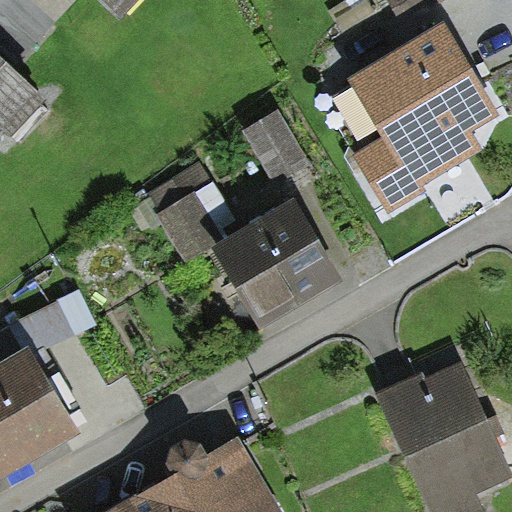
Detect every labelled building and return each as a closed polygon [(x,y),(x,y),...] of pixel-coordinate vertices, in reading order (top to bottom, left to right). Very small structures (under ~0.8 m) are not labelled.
[(83,1),(82,0),(0,0),(0,56),(18,72),(83,1)] [(82,0),(83,1),(121,36),(154,0),(82,0)] [(437,0),(441,6),(452,0),(384,0),(394,15),(419,0),(437,0)] [(353,161),(388,219),(427,195),(424,191),(483,155),(474,139),(500,123),(445,32),(349,90),(382,143),(353,161)] [(0,69),(0,146),(2,144),(12,153),(48,113),(0,69)] [(382,143),(349,90),(321,108),(353,161),(382,143)] [(243,137),(276,189),(311,167),(278,115),(243,137)] [(214,186),(159,219),(187,266),(229,241),(223,231),(236,223),(214,186)] [(212,257),(261,339),(343,290),(294,208),(212,257)] [(80,295),(10,331),(27,360),(30,358),(97,327),(80,295)] [(0,489),(80,442),(30,358),(27,360),(10,331),(0,337),(0,489)] [(423,380),(376,402),(427,511),(482,511),(476,499),(511,482),(511,480),(495,444),(505,439),(496,419),(488,423),(463,368),(425,386),(423,380)] [(279,511),(239,444),(205,464),(201,457),(187,453),(173,462),(167,477),(172,485),(125,511),(279,511)]
